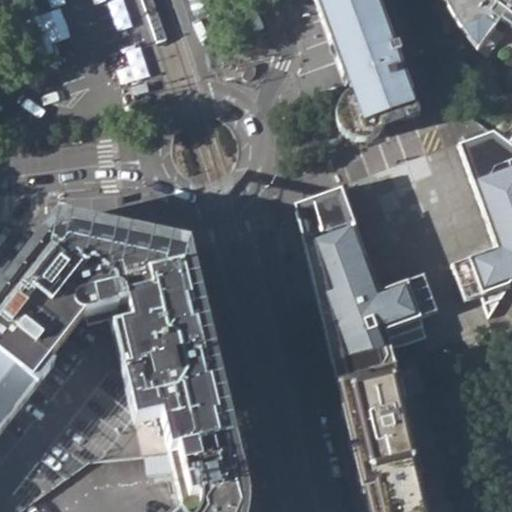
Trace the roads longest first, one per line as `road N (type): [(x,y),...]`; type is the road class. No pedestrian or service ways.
road 1 (tertiary): [(328,511),(249,172)]
road 2 (tertiary): [(189,197),(209,246),(274,511)]
road 3 (tertiary): [(253,137),(236,112),(198,101),(166,120),(157,163)]
road 4 (tertiary): [(253,137),(290,51),(281,0)]
road 5 (tertiary): [(32,173),(157,163)]
